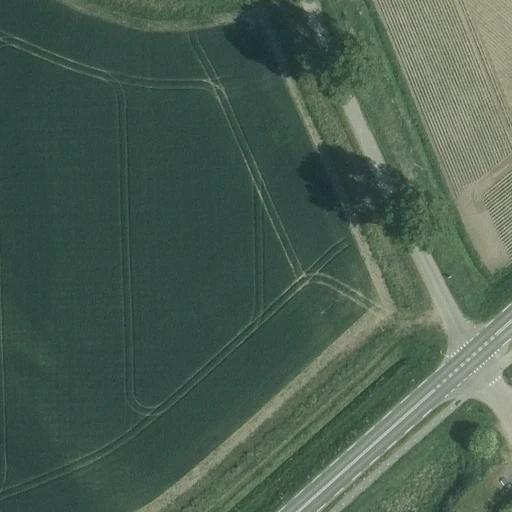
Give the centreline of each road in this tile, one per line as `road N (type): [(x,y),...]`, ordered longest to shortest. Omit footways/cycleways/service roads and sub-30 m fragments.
road 1 (unclassified): [(469,357),(307,0)]
road 2 (primary): [(296,511),(469,357)]
